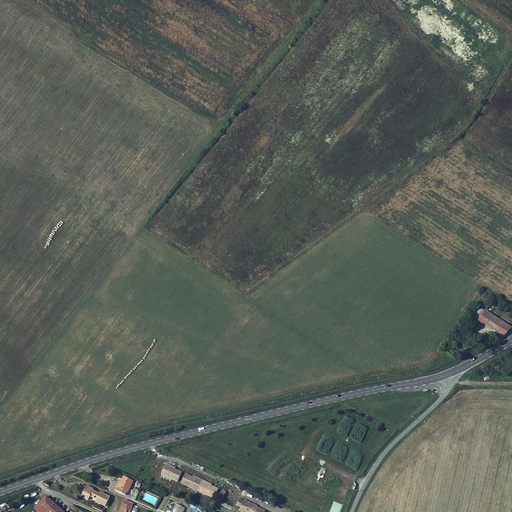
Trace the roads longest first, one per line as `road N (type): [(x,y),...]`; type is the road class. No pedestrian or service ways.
road 1 (secondary): [(0,492),(147,444),(448,373)]
road 2 (unclassified): [(448,373),(444,392),(383,453),(350,511)]
